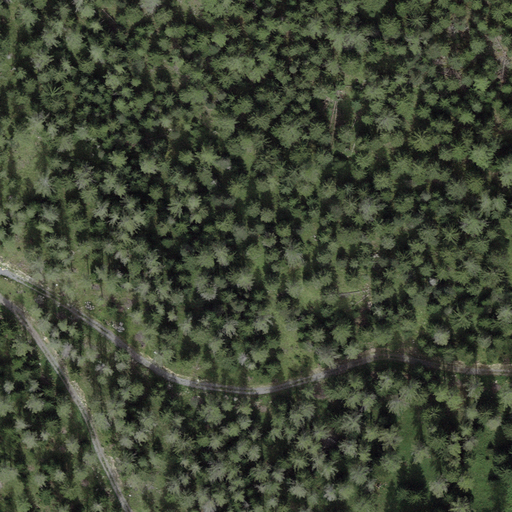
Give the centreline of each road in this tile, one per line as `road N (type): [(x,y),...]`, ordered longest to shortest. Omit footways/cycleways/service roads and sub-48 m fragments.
road 1 (track): [(0,270),(61,301),(168,377),(200,386),(258,392),(382,356),(511,374)]
road 2 (track): [(128,511),(61,368),(0,296)]
